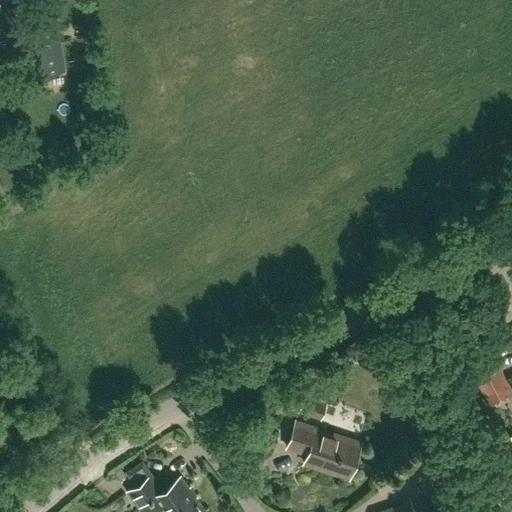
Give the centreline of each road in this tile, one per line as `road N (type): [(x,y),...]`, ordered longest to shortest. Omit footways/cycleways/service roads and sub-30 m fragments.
road 1 (residential): [(179,405),(492,241)]
road 2 (residential): [(28,511),(106,449),(179,405)]
road 3 (track): [(0,331),(84,465)]
road 4 (residential): [(179,405),(252,511)]
